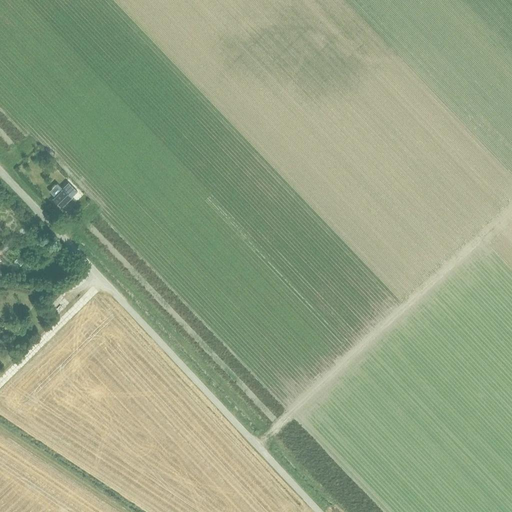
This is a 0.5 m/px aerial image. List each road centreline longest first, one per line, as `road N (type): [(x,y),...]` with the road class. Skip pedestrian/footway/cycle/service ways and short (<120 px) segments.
road 1 (unclassified): [(319,511),(0,171)]
road 2 (track): [(104,282),(0,382)]
